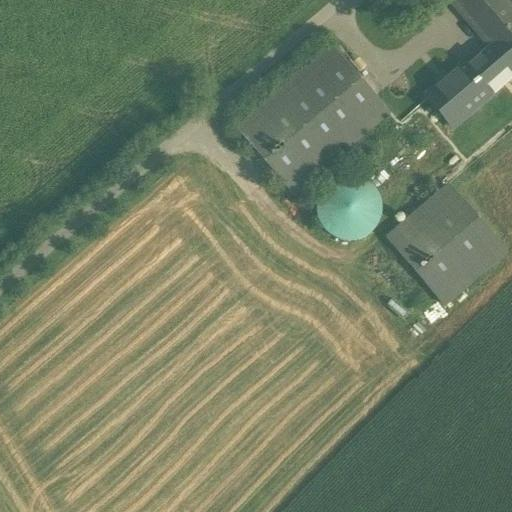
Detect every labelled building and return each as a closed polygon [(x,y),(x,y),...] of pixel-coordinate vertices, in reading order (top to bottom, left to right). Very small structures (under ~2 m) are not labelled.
[(511,0),(451,0),(440,10),(489,67),(505,85),(511,94),(511,0)] [(381,116),(325,53),(234,132),(289,195),(381,116)] [(470,82),(454,64),(414,98),(445,135),(505,85),(489,67),(470,82)] [(354,179),(343,176),(332,177),(322,182),(314,190),(309,203),(310,214),(312,222),(319,231),(327,236),(338,239),(347,238),(357,234),(367,225),(371,215),(372,205),(369,195),(363,185),(354,179)] [(448,306),(511,258),(511,246),(462,180),(392,232),(448,306)]
